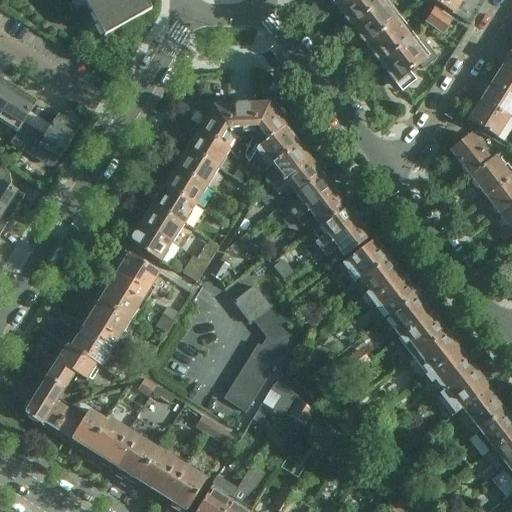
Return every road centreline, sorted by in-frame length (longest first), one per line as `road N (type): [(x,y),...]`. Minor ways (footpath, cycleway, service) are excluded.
road 1 (residential): [(0,323),(124,118)]
road 2 (residential): [(509,0),(392,188)]
road 3 (residential): [(392,188),(261,14)]
road 4 (residential): [(511,339),(392,188)]
road 5 (residential): [(124,118),(0,42)]
